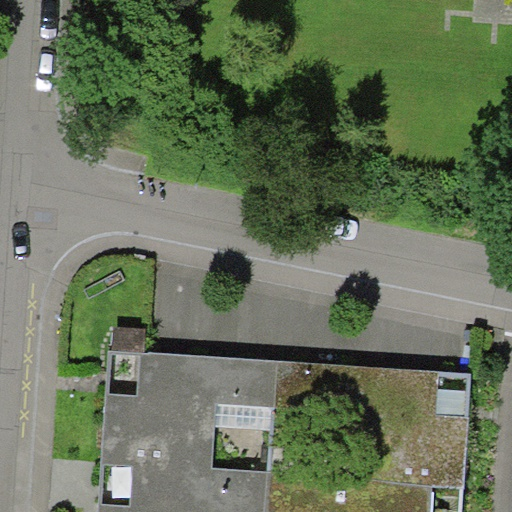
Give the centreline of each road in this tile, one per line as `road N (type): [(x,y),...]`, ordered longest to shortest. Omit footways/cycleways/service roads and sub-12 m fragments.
road 1 (residential): [(511,282),(32,183)]
road 2 (residential): [(32,183),(9,511)]
road 3 (residential): [(41,0),(32,183)]
